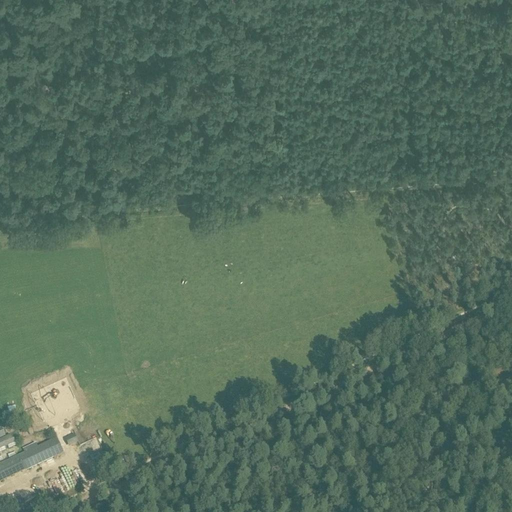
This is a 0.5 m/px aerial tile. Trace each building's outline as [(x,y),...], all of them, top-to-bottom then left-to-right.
[(13,437),(0,442),(0,450),(16,444),(13,437)] [(0,465),(0,484),(64,454),(57,438),(37,447),(36,444),(23,450),(24,454),(17,457),(0,465)] [(71,448),(78,453),(85,445),(78,440),(71,448)] [(90,460),(103,456),(101,447),(87,451),(90,460)] [(83,473),(88,483),(96,479),(91,469),(83,473)] [(42,505),(56,499),(52,490),(38,497),(42,505)] [(18,504),(20,511),(26,510),(24,503),(18,504)]
